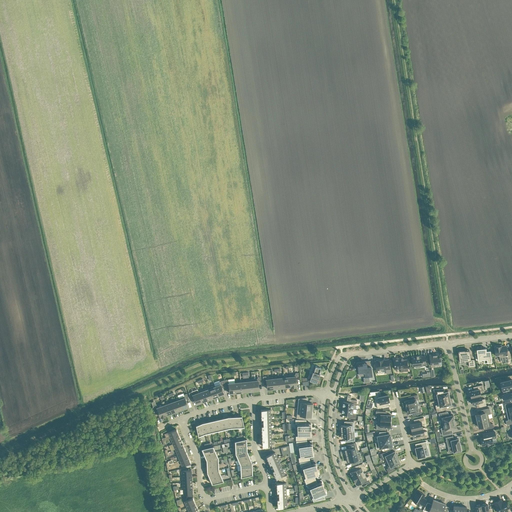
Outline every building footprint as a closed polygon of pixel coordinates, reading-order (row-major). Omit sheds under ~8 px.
[(494,347),(495,355),(499,355),(501,360),(510,358),(508,350),(506,350),(506,345),(499,346),(499,345),(494,346),(495,347),(494,347)] [(486,348),(476,349),(478,360),(483,359),(484,363),(491,362),(490,350),(486,351),(486,348)] [(465,362),(465,361),(468,360),(469,366),(474,365),(473,359),(470,360),(469,350),(458,351),(459,356),(458,356),(458,361),(459,360),(460,361),(460,363),(465,362)] [(440,359),(439,353),(429,354),(430,365),(438,364),(442,364),(441,359),(440,359)] [(426,365),(425,360),(424,356),(421,356),(421,355),(419,356),(419,355),(416,355),(416,356),(412,356),(412,360),(411,360),(411,363),(412,363),(413,365),(414,364),(415,367),(422,366),(422,365),(426,365)] [(393,359),(394,369),(400,368),(400,371),(408,371),(407,367),(406,359),(403,360),(403,358),(393,359)] [(376,361),(375,361),(376,370),(385,369),(386,373),(391,373),(390,369),(389,369),(388,359),(380,360),(380,359),(376,360),(376,361)] [(372,376),(371,366),(367,367),(366,362),(357,363),(354,369),(358,368),(358,373),(364,372),(365,377),(363,377),(364,382),(369,382),(369,377),(372,376)] [(312,371),(309,380),(312,381),(313,381),(316,382),(318,377),(320,373),(319,373),(321,367),(315,366),(314,371),(312,371)] [(295,374),(289,375),(290,387),(291,386),(292,387),(296,387),(296,386),(297,386),(296,379),(299,379),(298,372),(295,373),(295,374)] [(258,378),(252,379),(253,390),(254,390),(254,391),(258,391),(258,390),(259,390),(258,383),(261,383),(261,376),(257,377),(258,378)] [(272,378),(272,377),(266,377),(266,376),(263,376),(263,382),(266,382),(267,389),(268,389),(268,390),(272,389),(272,388),(273,388),(272,378)] [(228,379),(224,380),(225,386),(229,386),(229,393),(231,393),(231,394),(235,393),(235,392),(236,392),(235,383),(228,383),(228,379)] [(502,388),(503,391),(509,390),(508,387),(511,385),(511,380),(511,379),(500,382),(501,388),(502,388)] [(220,384),(215,386),(215,387),(218,396),(219,395),(219,396),(223,395),(223,394),(224,394),(222,387),(225,386),(224,380),(219,381),(220,384)] [(470,394),(471,397),(480,395),(480,391),(483,390),(482,384),(475,386),(475,390),(469,391),(468,391),(469,395),(470,394)] [(214,385),(209,387),(213,398),(218,396),(215,387),(215,386),(214,385)] [(203,389),(204,391),(204,390),(207,400),(213,398),(209,387),(203,389)] [(202,402),(198,392),(197,389),(189,392),(191,398),(194,397),(196,404),(197,403),(197,404),(201,403),(201,402),(202,402)] [(437,400),(449,397),(448,394),(449,394),(449,391),(443,392),(442,392),(442,389),(434,389),(435,394),(437,394),(438,400),(437,400)] [(204,390),(204,391),(198,392),(202,402),(207,400),(204,390)] [(509,390),(503,391),(503,394),(504,400),(511,398),(511,392),(510,393),(509,390)] [(178,398),(179,400),(179,399),(182,409),(183,408),(183,409),(187,408),(187,407),(188,406),(186,400),(189,399),(187,393),(184,394),(184,396),(178,398)] [(405,404),(406,407),(417,404),(419,404),(418,400),(417,394),(410,396),(411,399),(405,400),(404,400),(405,401),(404,401),(404,404),(405,404)] [(378,397),(379,400),(378,400),(377,401),(376,402),(376,403),(376,404),(377,408),(385,406),(384,403),(389,401),(390,400),(389,397),(388,397),(388,395),(378,397)] [(480,395),(471,397),(471,400),(470,400),(471,403),(472,403),(472,404),(478,402),(479,407),(486,405),(484,398),(481,399),(480,395)] [(306,397),(298,398),(297,408),(312,409),(312,403),(306,402),(305,401),(306,397)] [(449,397),(437,400),(438,404),(435,405),(436,411),(443,410),(442,406),(450,404),(450,403),(451,403),(450,400),(449,400),(449,397)] [(179,399),(179,400),(174,401),(177,411),(182,409),(179,399)] [(356,405),(357,400),(351,399),(350,402),(343,401),(342,407),(353,409),(354,405),(356,405)] [(174,401),(168,403),(171,412),(177,411),(174,401)] [(162,404),(163,405),(166,414),(171,412),(168,403),(168,402),(162,404)] [(163,405),(157,407),(156,404),(152,405),(154,412),(158,410),(160,417),(161,416),(162,417),(166,416),(165,415),(166,415),(166,414),(163,405)] [(417,404),(406,407),(406,409),(405,409),(406,412),(407,412),(407,413),(408,413),(413,411),(414,415),(421,413),(420,408),(419,404),(417,404)] [(342,407),(341,414),(349,415),(348,418),(355,419),(356,413),(353,413),(353,409),(342,407)] [(477,419),(477,420),(489,418),(488,414),(490,413),(489,407),(482,409),(483,412),(475,414),(476,415),(475,415),(476,419),(477,419)] [(312,409),(297,408),(296,418),(303,418),(303,415),(311,416),(312,409)] [(378,417),(378,420),(390,421),(391,414),(384,414),(384,411),(376,411),(375,417),(378,417)] [(442,420),(443,423),(454,421),(453,415),(446,416),(445,412),(438,413),(440,420),(442,420)] [(241,416),(235,416),(237,427),(243,426),(244,427),(241,415),(241,416)] [(228,417),(222,418),(224,429),(230,427),(230,428),(228,416),(228,417)] [(228,416),(230,428),(231,427),(237,427),(235,416),(228,417),(228,416)] [(410,424),(411,430),(422,428),(422,424),(425,423),(423,417),(415,419),(416,422),(410,424)] [(215,419),(218,431),(218,430),(224,429),(222,418),(215,420),(215,419)] [(489,418),(477,420),(477,422),(476,422),(477,426),(478,426),(478,427),(486,425),(487,428),(493,427),(492,423),(490,424),(489,418)] [(215,420),(209,421),(211,432),(217,430),(217,431),(218,431),(215,419),(215,420)] [(304,420),(295,419),(295,424),(297,423),(297,430),(311,429),(311,423),(304,423),(304,420)] [(390,421),(378,420),(378,423),(376,423),(376,429),(383,430),(383,427),(390,427),(390,421)] [(202,422),(205,434),(205,433),(211,432),(209,421),(203,423),(202,422)] [(354,431),(354,421),(345,421),(345,425),(341,425),(341,426),(340,426),(340,431),(341,431),(354,431)] [(454,421),(443,423),(444,427),(441,428),(442,435),(450,433),(449,429),(456,427),(454,421)] [(205,434),(202,422),(202,423),(196,425),(198,436),(199,436),(204,433),(204,434),(205,434)] [(167,432),(170,438),(179,434),(176,428),(176,429),(167,432)] [(422,428),(411,430),(413,436),(420,435),(421,438),(428,437),(426,431),(423,431),(422,428)] [(311,429),(297,430),(297,436),(296,436),(296,440),(304,439),(304,436),(311,436),(311,429)] [(354,437),(354,431),(341,431),(341,432),(340,432),(340,437),(341,437),(342,438),(346,438),(346,442),(353,441),(352,437),(354,437)] [(385,431),(379,432),(378,436),(377,436),(378,442),(392,439),(391,436),(389,436),(389,434),(386,434),(385,432),(385,431)] [(493,443),(491,438),(496,437),(494,431),(482,434),(483,437),(480,438),(482,446),(485,445),(489,444),(493,443)] [(170,438),(172,443),(181,440),(179,434),(170,438)] [(452,445),(453,452),(461,450),(460,446),(459,442),(458,438),(453,439),(452,436),(445,437),(447,446),(452,445)] [(235,441),(235,447),(246,444),(246,439),(246,438),(234,441),(235,441)] [(392,439),(378,442),(379,448),(380,447),(383,450),(382,450),(383,451),(389,449),(389,448),(388,448),(388,446),(391,445),(390,443),(392,442),(392,439)] [(172,443),(175,449),(183,445),(181,440),(172,443)] [(296,441),(297,445),(298,445),(299,451),(313,449),(312,443),(305,444),(304,440),(296,441)] [(421,446),(415,447),(417,457),(418,457),(419,458),(422,458),(422,456),(425,456),(423,448),(427,447),(426,441),(420,442),(421,446)] [(358,452),(356,443),(347,444),(348,448),(343,449),(345,455),(358,452)] [(235,453),(247,450),(246,444),(235,447),(236,453),(235,453)] [(175,449),(177,454),(186,451),(183,445),(175,449)] [(202,449),(204,454),(215,452),(213,446),(201,448),(202,449)] [(313,449),(299,451),(300,457),(298,458),(299,462),(308,460),(307,457),(314,456),(313,449)] [(236,453),(238,459),(249,456),(247,451),(247,450),(235,453),(236,453)] [(177,454),(179,460),(188,456),(186,451),(177,454)] [(386,451),(379,454),(382,459),(384,458),(386,462),(398,456),(397,453),(396,454),(395,451),(394,451),(387,454),(386,451)] [(206,460),(218,457),(215,452),(204,454),(207,460),(206,460)] [(266,456),(269,461),(277,458),(275,452),(266,456)] [(358,462),(356,453),(358,452),(345,455),(347,462),(351,461),(352,465),(358,462)] [(188,456),(179,460),(182,466),(184,465),(189,462),(190,462),(191,462),(188,456)] [(240,464),(252,462),(252,461),(251,462),(249,456),(238,459),(240,464)] [(399,459),(398,456),(386,462),(388,461),(389,465),(387,466),(388,467),(386,468),(388,473),(396,468),(394,465),(399,463),(400,462),(398,459),(399,459)] [(207,460),(207,466),(218,463),(218,458),(218,457),(206,460),(207,460)] [(269,461),(271,467),(280,463),(277,458),(269,461)] [(308,461),(299,463),(301,467),(302,466),(304,472),(317,469),(315,462),(309,464),(308,461)] [(240,465),(241,470),(252,468),(251,462),(252,462),(240,464),(240,465)] [(207,472),(219,469),(218,469),(218,463),(207,466),(207,472)] [(271,467),(273,472),(282,469),(280,463),(271,467)] [(357,469),(350,472),(352,475),(353,478),(364,473),(363,473),(362,470),(365,468),(362,463),(355,466),(357,469)] [(252,468),(241,470),(241,476),(241,477),(253,474),(252,474),(252,468)] [(207,472),(210,478),(221,475),(218,470),(219,470),(219,469),(207,472)] [(282,469),(273,472),(276,478),(285,474),(282,469)] [(317,469),(304,472),(306,478),(304,479),(306,483),(313,480),(312,477),(319,475),(317,469)] [(364,473),(353,478),(355,481),(356,484),(362,481),(364,485),(371,481),(370,482),(368,478),(369,478),(368,476),(366,477),(364,473)] [(221,475),(210,478),(212,483),(211,483),(212,484),(223,481),(223,480),(221,475)] [(313,480),(306,483),(307,487),(309,487),(311,493),(324,487),(322,481),(315,484),(314,480),(313,480)] [(324,487),(311,493),(313,497),(312,498),(313,501),(322,499),(320,496),(327,493),(324,487)] [(414,497),(412,500),(419,504),(419,503),(423,505),(426,499),(422,497),(424,494),(418,491),(416,494),(416,493),(414,497)] [(184,501),(187,507),(195,503),(193,497),(192,497),(184,501)] [(429,511),(430,511),(435,511),(439,501),(433,499),(431,505),(426,503),(423,509),(428,511),(429,511)] [(506,511),(505,509),(508,508),(505,501),(502,502),(500,499),(494,502),(495,505),(495,506),(497,511),(506,511)] [(439,501),(435,511),(447,511),(448,511),(443,510),(445,504),(439,501)] [(187,507),(188,511),(189,511),(198,508),(195,503),(187,507)] [(482,505),(481,505),(482,511),(492,511),(489,511),(487,504),(486,504),(485,503),(482,504),(482,505)]
